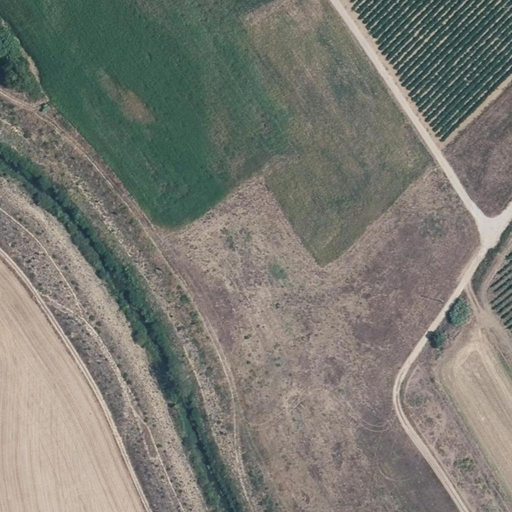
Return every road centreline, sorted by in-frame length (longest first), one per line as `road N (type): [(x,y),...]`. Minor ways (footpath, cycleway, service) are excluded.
road 1 (track): [(489,230),(397,388),(413,435),(467,511)]
road 2 (track): [(335,0),(489,230),(511,205)]
